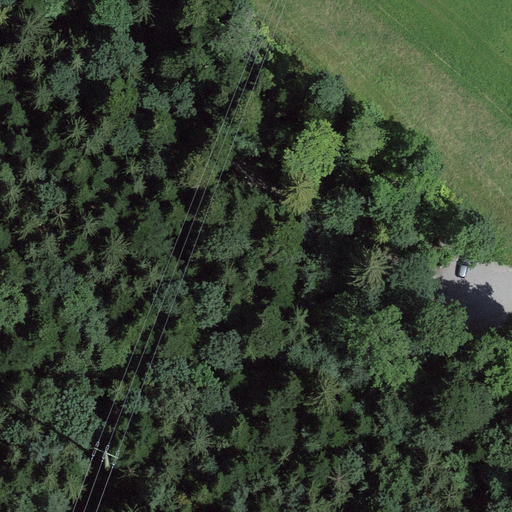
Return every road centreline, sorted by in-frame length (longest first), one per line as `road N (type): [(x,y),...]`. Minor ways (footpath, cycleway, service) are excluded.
road 1 (track): [(511,291),(392,270),(345,251),(65,0)]
road 2 (track): [(511,311),(468,333),(346,369),(0,379)]
